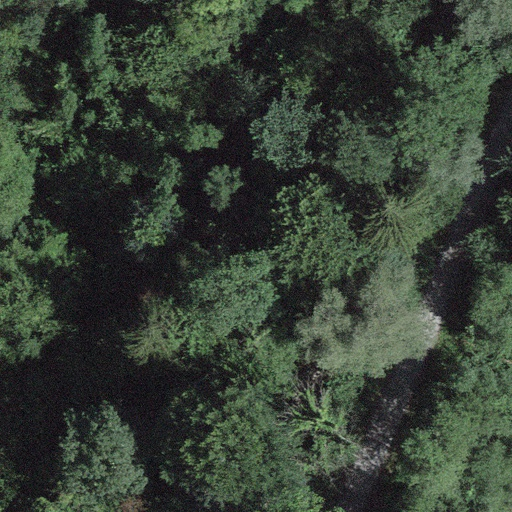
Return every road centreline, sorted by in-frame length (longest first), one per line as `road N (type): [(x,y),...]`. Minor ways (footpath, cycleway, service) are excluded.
road 1 (track): [(243,511),(464,0)]
road 2 (track): [(352,511),(511,136)]
